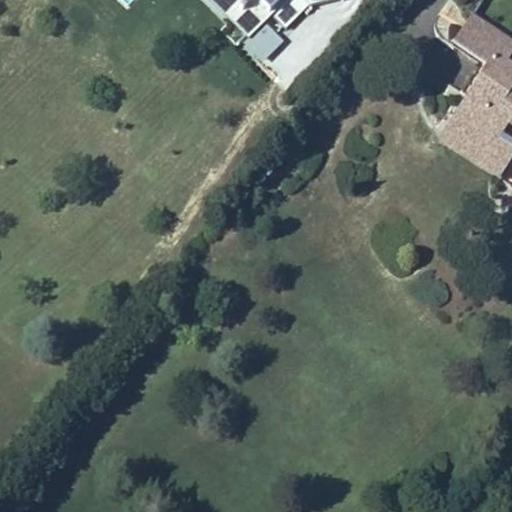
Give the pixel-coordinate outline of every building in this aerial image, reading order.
[(248,4),(243,0),(209,0),(230,21),(248,4)] [(243,0),(248,4),(230,21),(248,39),(273,15),(286,28),(307,6),(301,0),(243,0)] [(511,50),(471,23),(457,44),(490,66),(485,73),(482,77),(490,83),(474,104),(468,100),(446,134),(485,161),(505,130),(511,134),(511,91),(511,90),(511,75),(504,70),(511,58),(511,50)] [(284,90),(306,66),(273,35),(251,59),(284,90)] [(490,66),(457,44),(453,51),(485,73),(490,66)] [(490,83),(482,77),(468,100),(474,104),(490,83)] [(485,161),(446,134),(440,142),(498,182),(504,174),(485,161)]
